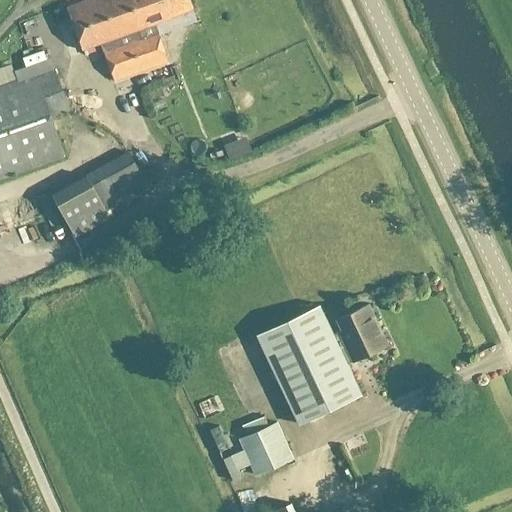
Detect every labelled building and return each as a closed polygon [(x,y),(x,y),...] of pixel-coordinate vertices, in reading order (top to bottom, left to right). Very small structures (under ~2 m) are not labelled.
[(86,0),(65,8),(81,51),(99,45),(112,82),(167,62),(153,25),(167,20),(191,10),(187,0),(86,0)] [(27,49),(30,58),(51,53),(48,43),(27,49)] [(0,178),(61,156),(48,119),(67,112),(52,71),(0,89),(0,178)] [(84,98),(98,110),(109,97),(95,85),(84,98)] [(103,212),(145,189),(126,154),(84,177),(103,212)] [(368,305),(337,320),(342,331),(333,335),(319,305),(256,335),(299,425),(361,395),(345,361),(351,359),(353,362),(387,346),(368,305)] [(237,336),(226,341),(235,361),(246,357),(237,336)] [(237,440),(255,476),(291,459),(274,423),(237,440)]
